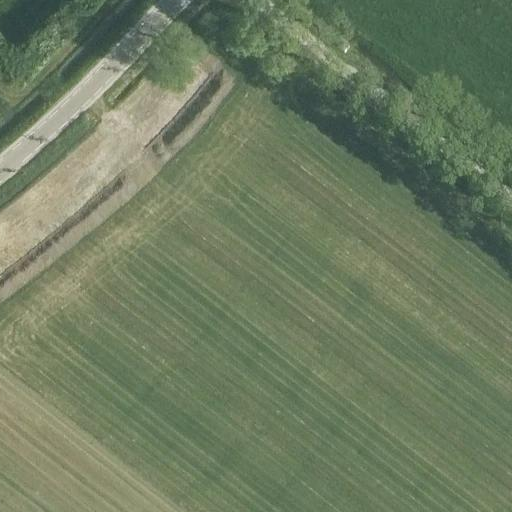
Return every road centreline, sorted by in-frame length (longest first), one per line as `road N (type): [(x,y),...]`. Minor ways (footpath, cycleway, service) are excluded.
road 1 (unclassified): [(511,198),(249,0)]
road 2 (unclassified): [(0,178),(186,0)]
